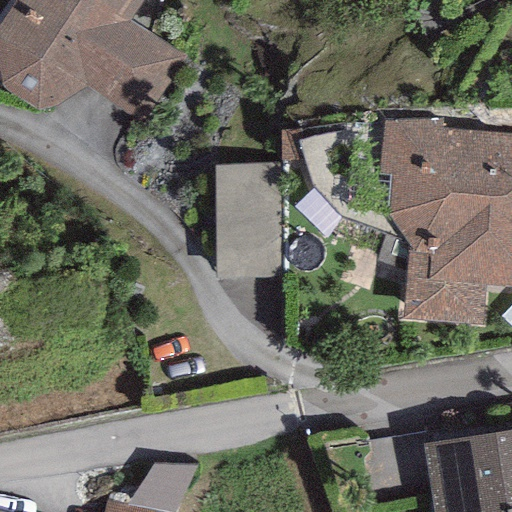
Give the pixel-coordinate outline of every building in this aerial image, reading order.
[(13,0),(0,20),(0,84),(33,107),(50,108),(87,88),(143,126),(189,55),(130,22),(143,0),(13,0)] [(440,118),(384,120),(379,174),(391,176),(388,214),(410,246),(403,320),(482,329),(484,287),(511,288),(511,134),(442,127),(440,118)] [(275,164),(213,165),(215,279),(278,278),(275,164)] [(511,511),(511,429),(421,445),(432,511),(511,511)] [(153,463),(126,507),(145,511),(172,511),(194,467),(153,463)] [(145,511),(126,507),(106,502),(104,511),(145,511)]
